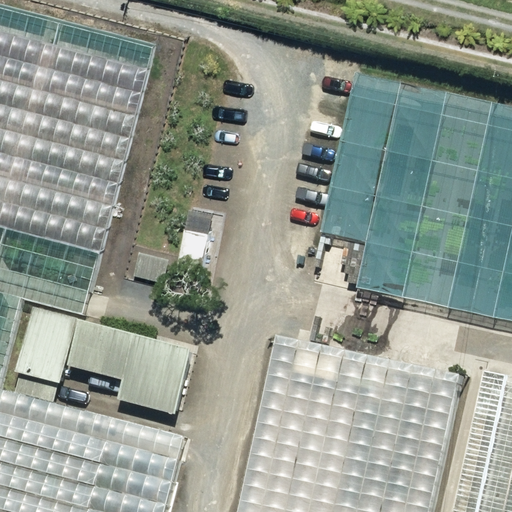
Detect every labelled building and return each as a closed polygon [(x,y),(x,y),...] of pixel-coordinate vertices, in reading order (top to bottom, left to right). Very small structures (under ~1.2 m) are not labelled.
[(0,0),(0,511),(173,511),(192,440),(8,392),(32,300),(93,316),(164,42),(0,0)] [(182,254),(149,247),(144,273),(176,280),(182,254)] [(89,317),(42,304),(24,371),(28,372),(24,390),(63,400),(68,381),(71,382),(89,317)] [(205,347),(92,317),(79,364),(133,379),(128,398),(187,414),(205,347)] [(446,511),(475,375),(288,336),(250,511),(446,511)]
